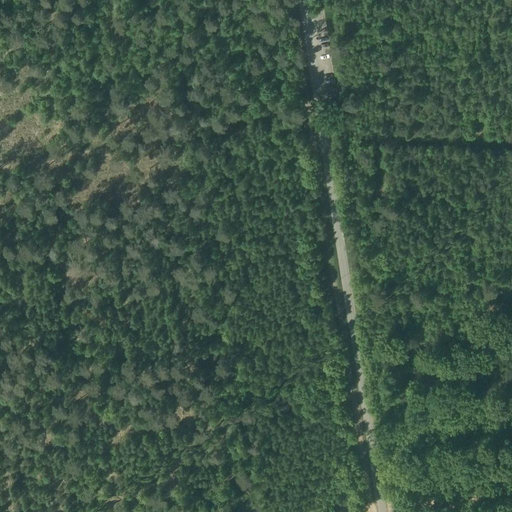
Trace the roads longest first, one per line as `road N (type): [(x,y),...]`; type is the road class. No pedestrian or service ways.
road 1 (unclassified): [(303,0),(383,511)]
road 2 (track): [(328,511),(511,486)]
